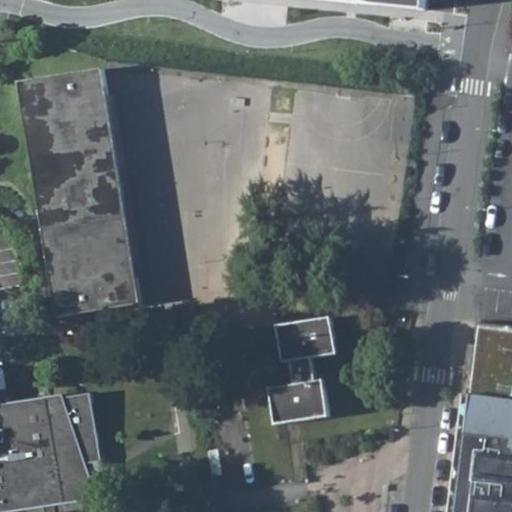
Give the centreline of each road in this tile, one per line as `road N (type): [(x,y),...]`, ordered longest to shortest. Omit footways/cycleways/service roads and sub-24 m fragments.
road 1 (residential): [(478,46),(349,26),(251,35),(178,9),(67,17),(6,0)]
road 2 (residential): [(419,511),(478,46)]
